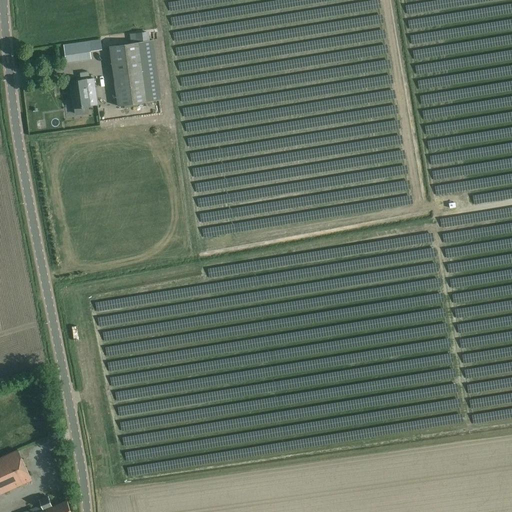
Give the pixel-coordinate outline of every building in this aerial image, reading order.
[(152,41),(140,42),(110,47),(118,107),(161,101),(152,41)] [(90,44),(91,54),(102,52),(101,42),(90,44)] [(91,54),(90,44),(66,47),(67,52),(71,52),(72,64),(92,61),(91,54)] [(95,79),(71,82),(74,108),(98,105),(95,79)] [(0,494),(31,481),(32,481),(18,450),(0,458),(0,494)] [(48,497),(36,502),(39,507),(26,511),(71,511),(68,502),(53,507),(48,497)]
